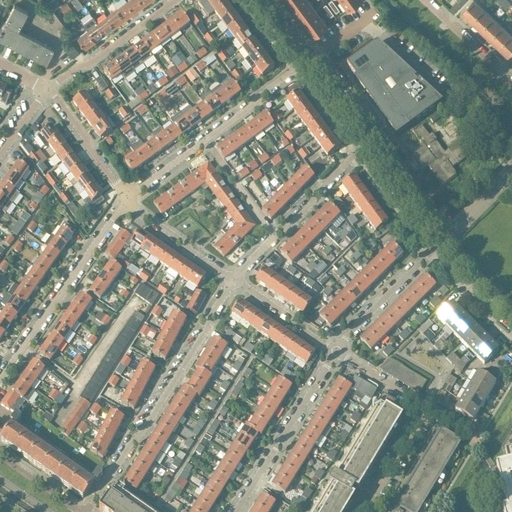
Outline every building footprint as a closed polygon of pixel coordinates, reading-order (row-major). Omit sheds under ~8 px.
[(50,0),(47,3),(51,9),(52,10),(61,4),(58,0),(50,0)] [(82,2),(80,0),(74,0),(71,3),(75,8),(82,2)] [(116,7),(124,18),(134,11),(126,0),(116,7)] [(125,0),(126,0),(134,11),(143,4),(139,0),(125,0)] [(211,0),(207,3),(214,12),(226,4),(223,0),(211,0)] [(292,10),(306,0),(287,0),(286,1),(292,10)] [(299,19),(314,8),(308,0),(306,0),(292,10),(299,19)] [(342,0),(341,1),(347,10),(360,0),(342,0)] [(474,0),(470,0),(460,12),(469,20),(481,7),(474,0)] [(506,0),(505,0),(501,5),(505,9),(510,4),(506,0)] [(72,8),(67,3),(60,8),(64,13),(72,8)] [(214,12),(221,21),(233,13),(226,4),(214,12)] [(0,31),(0,39),(46,63),(54,49),(18,30),(28,12),(14,5),(0,31)] [(63,30),(65,28),(52,10),(47,7),(40,18),(63,30)] [(106,15),(114,26),(124,18),(116,7),(106,15)] [(481,7),(469,20),(478,28),(490,15),(481,7)] [(305,28),(321,16),(314,8),(299,19),(305,28)] [(221,21),(228,30),(240,22),(233,13),(221,21)] [(171,21),(180,32),(190,25),(182,14),(171,21)] [(196,14),(190,19),(193,23),(199,18),(196,14)] [(96,22),(104,33),(114,26),(106,15),(96,22)] [(490,15),(478,28),(488,37),(500,24),(490,15)] [(321,16),(305,28),(312,36),(327,25),(321,16)] [(199,18),(193,23),(196,26),(202,21),(199,18)] [(162,29),(170,39),(180,32),(171,21),(162,29)] [(87,29),(95,40),(104,33),(96,22),(87,29)] [(228,30),(235,40),(246,31),(240,22),(228,30)] [(500,24),(488,37),(497,46),(509,33),(500,24)] [(77,36),(85,47),(95,40),(87,29),(77,36)] [(152,36),(160,47),(170,39),(162,29),(152,36)] [(235,40),(241,49),(253,40),(246,31),(235,40)] [(210,33),(204,37),(206,41),(213,36),(210,33)] [(511,35),(509,33),(497,46),(506,55),(511,49),(511,35)] [(142,43),(150,54),(160,47),(152,36),(142,43)] [(213,36),(206,41),(209,44),(215,40),(213,36)] [(241,49),(248,58),(260,49),(253,40),(241,49)] [(72,57),(73,57),(79,52),(72,41),(65,47),(72,57)] [(133,50),(143,64),(153,57),(150,54),(142,43),(133,50)] [(366,93),(368,95),(376,107),(375,108),(377,107),(387,121),(385,122),(386,122),(387,121),(397,135),(396,136),(396,137),(442,103),(418,82),(416,83),(414,81),(416,79),(378,43),(347,66),(356,78),(354,79),(354,80),(356,78),(366,92),(364,93),(365,94),(366,93)] [(248,58),(255,67),(267,58),(260,49),(248,58)] [(123,57),(134,73),(135,73),(134,72),(143,64),(133,50),(123,57)] [(224,51),(217,56),(220,59),(226,55),(224,51)] [(175,58),(171,60),(177,68),(180,66),(183,63),(178,55),(175,58)] [(226,55),(220,59),(223,63),(229,58),(226,55)] [(211,65),(216,61),(212,56),(207,59),(211,65)] [(113,65),(121,76),(125,80),(134,73),(123,57),(113,65)] [(188,62),(191,66),(197,61),(194,57),(188,62)] [(274,68),(267,58),(255,67),(262,77),(274,68)] [(103,72),(111,83),(121,76),(113,65),(103,72)] [(178,74),(175,69),(167,75),(170,80),(178,74)] [(199,77),(193,69),(185,75),(191,83),(199,77)] [(237,70),(231,74),(234,78),(240,73),(237,70)] [(240,73),(234,78),(236,81),(242,76),(240,73)] [(103,92),(108,88),(100,78),(95,82),(103,92)] [(219,86),(223,90),(230,100),(240,93),(229,79),(219,86)] [(148,90),(147,90),(151,95),(158,89),(160,88),(157,83),(155,85),(154,84),(147,89),(148,90)] [(170,97),(178,91),(173,84),(165,90),(170,97)] [(0,86),(0,101),(0,102),(0,101),(0,103),(5,107),(10,97),(11,95),(6,92),(7,90),(0,86)] [(105,94),(107,97),(113,92),(111,89),(105,94)] [(141,94),(145,100),(148,98),(148,97),(151,95),(147,90),(144,92),(141,94)] [(213,97),(220,108),(230,100),(223,90),(213,97)] [(113,92),(107,97),(110,101),(116,96),(113,92)] [(199,100),(203,105),(210,115),(220,108),(213,97),(209,92),(199,100)] [(286,101),(293,111),(305,101),(298,92),(286,101)] [(72,103),(80,113),(92,103),(85,94),(72,103)] [(160,102),(164,99),(160,94),(156,97),(154,99),(157,103),(159,101),(160,102)] [(128,105),(132,110),(141,103),(137,98),(128,105)] [(305,101),(293,111),(300,120),(312,111),(305,101)] [(92,103),(80,113),(87,122),(99,113),(92,103)] [(193,112),(201,122),(210,115),(203,105),(193,112)] [(180,113),(183,119),(184,119),(191,129),(201,122),(193,112),(189,106),(180,113)] [(118,112),(121,115),(127,111),(124,107),(118,112)] [(300,120),(307,129),(319,120),(312,111),(300,120)] [(451,111),(404,146),(436,191),(480,139),(451,111)] [(277,112),(271,117),(273,120),(280,116),(277,112)] [(99,113),(87,122),(93,130),(105,122),(105,121),(99,113)] [(256,121),(264,131),(273,125),(265,114),(256,121)] [(280,116),(273,120),(276,124),(282,119),(280,116)] [(174,126),(181,137),(191,129),(184,119),(183,119),(174,126)] [(319,120),(307,129),(313,138),(326,129),(319,120)] [(93,130),(100,140),(112,131),(105,121),(105,122),(93,130)] [(246,128),(254,139),(264,131),(256,121),(246,128)] [(164,134),(172,144),(181,137),(174,126),(164,134)] [(51,127),(37,138),(44,148),(48,145),(59,137),(51,127)] [(236,136),(244,146),(254,139),(246,128),(236,136)] [(313,138),(320,148),(332,139),(326,129),(313,138)] [(291,130),(284,135),(287,139),(293,134),(291,130)] [(154,141),(162,151),(172,144),(164,134),(154,141)] [(293,134),(287,139),(289,142),(296,137),(293,134)] [(19,144),(23,149),(28,145),(31,142),(29,139),(25,136),(19,144)] [(226,143),(234,154),(244,146),(236,136),(226,143)] [(59,137),(48,145),(55,155),(66,146),(59,137)] [(320,148),(327,157),(339,148),(332,139),(320,148)] [(144,148),(152,158),(162,151),(154,141),(144,148)] [(216,150),(221,157),(224,161),(234,154),(226,143),(216,150)] [(66,146),(55,155),(62,164),(73,156),(66,146)] [(136,156),(142,165),(152,158),(144,148),(135,155),(136,156)] [(34,152),(29,156),(30,158),(32,161),(38,157),(36,154),(35,154),(34,152)] [(307,152),(300,157),(303,160),(309,155),(307,152)] [(132,173),(142,165),(136,156),(135,155),(125,163),(132,173)] [(73,156),(62,164),(69,174),(80,166),(73,156)] [(273,159),(278,165),(282,162),(277,157),(273,159)] [(247,166),(252,172),(258,167),(254,161),(247,166)] [(18,163),(11,173),(21,181),(29,171),(18,163)] [(208,164),(197,172),(206,184),(217,175),(208,164)] [(80,166),(69,174),(74,180),(69,183),(72,187),(76,184),(88,176),(80,166)] [(296,176),(306,185),(314,177),(304,168),(296,176)] [(197,172),(192,175),(201,188),(206,184),(197,172)] [(3,183),(19,194),(14,191),(21,181),(11,173),(3,183)] [(206,184),(215,196),(226,188),(217,175),(206,184)] [(88,176),(76,184),(84,194),(95,185),(88,176)] [(179,185),(188,197),(201,188),(191,176),(179,185)] [(296,176),(287,186),(297,194),(306,185),(296,176)] [(354,177),(341,186),(348,195),(361,186),(354,177)] [(0,187),(0,195),(12,204),(19,194),(3,183),(0,187)] [(52,187),(60,197),(64,193),(65,193),(65,192),(64,193),(57,184),(52,187)] [(87,198),(83,202),(91,212),(104,202),(101,197),(102,195),(95,185),(84,194),(87,198)] [(166,195),(175,207),(188,197),(179,185),(166,195)] [(38,194),(44,198),(49,190),(44,186),(38,194)] [(279,194),(289,203),(297,194),(287,186),(279,194)] [(348,195),(355,204),(367,194),(361,186),(348,195)] [(215,196),(224,209),(235,200),(226,188),(215,196)] [(270,203),(280,212),(289,203),(279,194),(270,203)] [(367,194),(355,204),(361,213),(374,204),(367,194)] [(0,210),(0,211),(5,214),(12,204),(0,195),(0,210)] [(153,204),(162,216),(165,214),(175,207),(166,195),(153,204)] [(37,207),(39,204),(33,199),(30,202),(37,207)] [(224,209),(233,221),(244,213),(235,200),(224,209)] [(333,204),(338,209),(343,204),(339,201),(333,204)] [(28,206),(34,211),(37,207),(30,203),(28,206)] [(67,207),(74,217),(77,221),(82,217),(80,214),(77,209),(72,203),(67,207)] [(261,212),(263,214),(271,221),(280,212),(270,203),(261,212)] [(361,213),(368,223),(381,214),(374,204),(361,213)] [(320,213),(331,224),(339,216),(328,205),(320,213)] [(24,213),(20,219),(26,223),(30,217),(24,213)] [(233,221),(236,225),(246,235),(255,227),(244,213),(233,221)] [(312,221),(324,232),(331,224),(320,213),(312,221)] [(37,214),(32,222),(37,226),(42,218),(37,214)] [(381,214),(368,223),(375,232),(388,223),(381,214)] [(349,222),(352,226),(357,222),(354,218),(349,222)] [(305,229),(316,240),(324,232),(312,221),(305,229)] [(62,229),(54,239),(65,246),(73,236),(72,235),(75,230),(64,222),(60,227),(62,229)] [(236,225),(225,236),(235,247),(246,235),(236,225)] [(297,237),(308,248),(316,240),(305,229),(297,237)] [(340,233),(351,243),(356,238),(351,231),(348,234),(344,230),(340,233)] [(105,255),(114,261),(125,245),(130,237),(121,231),(105,255)] [(125,245),(129,248),(131,244),(140,250),(149,237),(139,231),(134,239),(130,237),(125,245)] [(338,247),(343,251),(351,243),(340,233),(337,236),(343,242),(338,247)] [(0,239),(4,243),(9,247),(11,243),(14,240),(9,235),(7,237),(3,234),(0,239)] [(225,236),(214,248),(224,258),(235,247),(225,236)] [(149,237),(140,250),(149,257),(158,244),(149,237)] [(288,246),(299,257),(308,248),(297,237),(288,246)] [(54,239),(47,249),(59,256),(65,246),(54,239)] [(369,240),(364,245),(368,248),(373,243),(369,240)] [(368,248),(371,252),(376,247),(373,243),(368,248)] [(384,252),(395,263),(402,256),(397,251),(400,248),(395,243),(392,246),(391,245),(384,252)] [(158,244),(149,257),(159,264),(168,251),(158,244)] [(280,254),(291,265),(299,257),(288,246),(280,254)] [(353,255),(358,260),(361,257),(352,247),(348,250),(353,255)] [(326,257),(330,253),(326,248),(322,252),(326,257)] [(47,249),(41,258),(52,266),(59,256),(47,249)] [(168,251),(159,264),(168,270),(177,257),(168,251)] [(375,261),(386,272),(395,263),(384,252),(375,261)] [(177,257),(168,270),(178,276),(186,264),(177,257)] [(366,257),(361,261),(366,266),(370,261),(366,257)] [(41,258),(34,268),(45,276),(52,266),(41,258)] [(124,258),(120,265),(123,267),(128,260),(125,258),(124,258)] [(275,265),(279,268),(283,262),(279,259),(275,265)] [(128,260),(123,267),(127,270),(130,265),(131,263),(128,260)] [(367,269),(378,280),(386,272),(375,261),(367,269)] [(111,262),(103,273),(114,281),(122,270),(111,262)] [(308,266),(313,271),(317,267),(312,262),(308,266)] [(186,264),(178,276),(187,283),(195,270),(186,264)] [(339,279),(343,275),(338,270),(337,271),(333,266),(330,269),(339,279)] [(34,268),(27,278),(38,286),(45,276),(34,268)] [(256,282),(265,288),(274,276),(265,269),(264,270),(260,268),(257,273),(260,276),(256,282)] [(359,277),(370,288),(378,280),(367,269),(359,277)] [(195,270),(187,283),(197,290),(206,277),(195,270)] [(139,277),(138,278),(142,280),(147,273),(143,271),(142,272),(139,277)] [(103,273),(96,283),(107,291),(114,281),(103,273)] [(147,273),(142,280),(146,283),(150,276),(147,273)] [(274,276),(265,288),(275,295),(283,282),(274,276)] [(417,284),(427,295),(435,287),(424,276),(417,284)] [(352,284),(362,296),(370,288),(359,277),(352,284)] [(27,278),(20,288),(31,296),(38,286),(27,278)] [(283,282),(275,295),(284,302),(293,289),(283,282)] [(96,283),(89,293),(100,301),(107,291),(96,283)] [(7,294),(13,298),(24,306),(31,296),(20,288),(14,284),(7,294)] [(134,294),(151,306),(158,296),(141,284),(134,294)] [(162,284),(157,291),(161,293),(165,286),(162,284)] [(343,292),(354,304),(362,296),(352,284),(343,292)] [(408,292),(419,303),(427,295),(417,284),(408,292)] [(165,286),(161,293),(164,296),(169,289),(165,286)] [(293,289),(284,302),(293,308),(302,295),(293,289)] [(327,298),(330,294),(326,289),(322,293),(327,298)] [(196,291),(188,306),(186,311),(195,316),(206,296),(196,291)] [(335,300),(346,312),(354,304),(343,292),(335,300)] [(400,300),(411,311),(419,303),(408,292),(400,300)] [(81,294),(73,305),(85,312),(92,302),(81,294)] [(173,302),(177,305),(182,298),(178,295),(173,302)] [(302,295),(293,308),(302,314),(311,302),(302,295)] [(436,297),(432,300),(437,305),(440,302),(436,297)] [(13,298),(6,308),(17,316),(24,306),(13,298)] [(327,308),(338,320),(346,312),(335,300),(327,308)] [(392,308),(403,319),(411,311),(400,300),(392,308)] [(432,300),(429,304),(434,309),(437,305),(432,300)] [(240,301),(231,314),(241,321),(250,308),(240,301)] [(445,326),(460,312),(459,312),(460,312),(452,304),(452,305),(452,304),(445,311),(445,310),(437,318),(438,319),(438,318),(438,319),(445,326)] [(73,305),(67,314),(78,322),(85,312),(73,305)] [(6,308),(0,316),(0,319),(10,326),(17,316),(6,308)] [(250,308),(241,321),(249,327),(258,313),(250,308)] [(317,321),(322,325),(325,323),(330,328),(338,320),(327,308),(319,317),(320,318),(317,321)] [(384,316),(395,327),(403,319),(392,308),(384,316)] [(121,332),(86,388),(79,398),(81,399),(89,405),(90,405),(144,318),(135,312),(122,333),(121,332)] [(173,312),(167,323),(181,330),(186,320),(173,312)] [(460,312),(445,326),(446,326),(453,334),(467,320),(467,319),(460,312)] [(258,313),(249,327),(259,333),(267,320),(258,313)] [(67,314),(60,324),(71,332),(78,322),(67,314)] [(421,314),(418,318),(423,323),(426,319),(421,314)] [(376,324),(387,335),(395,327),(384,316),(376,324)] [(418,318),(414,321),(419,326),(423,323),(418,318)] [(0,333),(3,335),(10,326),(0,319),(0,333)] [(267,320),(259,333),(267,339),(276,326),(267,320)] [(467,320),(453,334),(460,341),(461,341),(475,327),(468,320),(467,320)] [(425,324),(418,331),(419,332),(422,336),(428,330),(433,325),(428,321),(425,323),(425,324)] [(167,323),(162,333),(175,341),(181,330),(167,323)] [(60,324),(53,334),(64,342),(71,332),(60,324)] [(367,333),(378,344),(387,335),(376,324),(367,333)] [(276,326),(267,339),(277,346),(285,333),(276,326)] [(475,327),(461,341),(461,342),(468,349),(483,335),(482,335),(483,335),(475,327)] [(401,334),(406,338),(410,335),(405,330),(401,334)] [(428,330),(422,336),(429,343),(435,337),(428,330)] [(162,333),(156,343),(170,351),(175,341),(162,333)] [(285,333),(277,346),(287,353),(296,340),(285,333)] [(371,351),(378,344),(367,333),(360,340),(371,351)] [(53,334),(46,344),(57,352),(64,342),(53,334)] [(483,335),(468,349),(469,349),(468,349),(476,357),(476,356),(476,357),(490,343),(490,342),(483,335)] [(214,339),(208,349),(221,358),(227,348),(214,339)] [(296,340),(287,353),(296,359),(305,346),(296,340)] [(434,346),(433,346),(437,350),(443,344),(439,341),(434,346)] [(151,354),(152,354),(165,361),(170,351),(156,343),(151,354)] [(490,343),(476,357),(483,364),(484,365),(491,358),(491,357),(498,350),(491,343),(490,343)] [(46,344),(39,355),(50,363),(57,352),(46,344)] [(443,344),(437,350),(440,353),(446,347),(443,344)] [(305,346),(296,359),(306,366),(308,362),(315,353),(305,346)] [(389,346),(386,349),(391,354),(394,351),(389,346)] [(208,349),(202,358),(215,366),(221,358),(208,349)] [(386,349),(382,353),(387,357),(391,354),(386,349)] [(446,359),(449,362),(455,357),(452,353),(446,359)] [(455,357),(449,362),(451,365),(451,364),(453,366),(456,363),(457,364),(460,361),(455,357)] [(198,370),(210,376),(209,376),(215,366),(202,358),(195,369),(198,370)] [(381,371),(387,375),(394,362),(389,359),(379,370),(381,371)] [(33,362),(27,372),(38,380),(45,370),(33,362)] [(141,362),(136,372),(150,379),(155,369),(141,362)] [(394,362),(387,375),(392,378),(400,366),(394,362)] [(400,366),(392,378),(397,381),(405,369),(400,366)] [(247,369),(243,376),(248,379),(252,372),(247,369)] [(405,369),(397,381),(403,385),(410,372),(405,369)] [(198,370),(192,379),(206,388),(212,378),(210,376),(198,370)] [(27,372),(20,382),(31,390),(38,380),(27,372)] [(136,372),(131,383),(144,390),(150,379),(136,372)] [(410,372),(403,385),(408,388),(416,375),(410,372)] [(472,383),(489,393),(490,393),(495,384),(495,383),(487,379),(487,378),(478,373),(478,374),(477,374),(472,382),(472,383)] [(50,374),(48,377),(62,387),(62,386),(63,385),(64,384),(64,383),(50,374)] [(416,375),(408,388),(413,391),(421,378),(416,375)] [(447,380),(454,384),(457,380),(449,376),(447,380)] [(356,392),(355,395),(362,400),(364,397),(370,401),(376,391),(354,378),(349,387),(356,392)] [(421,378),(413,391),(419,394),(426,383),(426,382),(421,378)] [(186,389),(197,397),(199,398),(206,388),(192,379),(186,389)] [(273,387),(286,396),(291,388),(278,379),(273,387)] [(332,389),(345,399),(351,389),(355,392),(354,394),(355,395),(356,392),(349,387),(338,380),(332,389)] [(452,389),(454,384),(447,380),(444,384),(445,384),(452,389)] [(25,401),(28,403),(35,393),(31,390),(20,382),(15,389),(13,387),(11,391),(24,400),(25,401)] [(239,382),(233,392),(238,395),(244,385),(239,382)] [(131,383),(125,393),(139,401),(144,390),(131,383)] [(219,389),(225,392),(229,386),(223,383),(219,389)] [(467,392),(484,402),(489,393),(472,383),(467,391),(467,392)] [(64,386),(58,394),(59,394),(62,396),(62,397),(68,387),(69,387),(65,384),(64,386)] [(184,387),(178,397),(191,406),(196,397),(197,397),(186,389),(184,387)] [(273,387),(266,398),(279,407),(286,396),(273,387)] [(332,389),(326,399),(340,407),(345,399),(332,389)] [(15,415),(11,422),(16,425),(21,417),(16,414),(25,401),(24,400),(11,391),(1,404),(9,411),(10,411),(15,415)] [(433,403),(439,406),(441,403),(446,394),(441,391),(440,392),(433,403)] [(461,401),(478,411),(484,403),(484,402),(467,392),(466,392),(461,401)] [(125,393),(120,403),(133,411),(139,401),(125,393)] [(54,402),(53,403),(59,407),(60,407),(65,399),(62,397),(62,396),(59,394),(57,398),(54,402)] [(382,396),(329,485),(312,511),(345,511),(354,498),(351,496),(355,489),(358,491),(401,419),(399,417),(404,408),(382,396)] [(178,397),(171,407),(184,415),(191,406),(178,397)] [(361,403),(359,405),(358,407),(364,411),(370,401),(364,397),(362,400),(363,400),(361,403)] [(266,398),(260,408),(273,416),(279,407),(266,398)] [(81,399),(59,431),(67,438),(90,405),(89,405),(81,399)] [(326,399),(320,409),(334,417),(340,407),(326,399)] [(478,412),(478,411),(461,401),(455,410),(456,410),(455,411),(455,410),(455,411),(464,416),(465,416),(472,421),(473,420),(473,421),(478,412)] [(95,404),(92,408),(99,412),(101,409),(95,404)] [(171,407),(165,417),(179,425),(184,415),(171,407)] [(92,408),(89,411),(96,416),(99,412),(92,408)] [(260,408),(254,417),(267,426),(273,416),(260,408)] [(320,409),(314,419),(327,427),(331,421),(334,417),(320,409)] [(36,415),(42,419),(44,415),(39,411),(36,415)] [(111,412),(105,422),(119,429),(124,419),(111,412)] [(350,420),(355,424),(359,418),(353,415),(350,420)] [(165,417),(159,426),(173,434),(179,425),(165,417)] [(248,426),(258,434),(261,436),(267,426),(254,417),(248,426)] [(200,419),(197,424),(203,427),(206,423),(200,419)] [(314,419),(308,428),(322,436),(327,427),(314,419)] [(105,422),(100,432),(114,439),(119,429),(105,422)] [(88,427),(81,423),(76,430),(83,435),(88,427)] [(83,499),(94,483),(11,425),(0,441),(83,499)] [(245,425),(239,434),(252,444),(258,434),(248,426),(248,427),(245,425)] [(346,425),(340,435),(346,439),(352,429),(346,425)] [(159,426),(153,436),(167,444),(173,434),(159,426)] [(308,428),(301,439),(315,447),(322,436),(308,428)] [(417,511),(460,442),(441,431),(395,506),(396,506),(392,511),(417,511)] [(100,432),(95,442),(109,450),(114,439),(100,432)] [(239,434),(233,445),(246,453),(252,444),(239,434)] [(338,440),(343,443),(346,439),(340,435),(338,440)] [(153,436),(147,445),(160,454),(167,444),(153,436)] [(301,439),(296,447),(309,456),(315,447),(301,439)] [(95,442),(89,453),(103,460),(109,450),(95,442)] [(147,445),(141,454),(154,463),(160,454),(147,445)] [(233,445),(227,454),(241,462),(246,453),(233,445)] [(507,460),(496,463),(506,505),(502,506),(503,511),(511,511),(511,446),(504,448),(507,460)] [(296,447),(290,457),(303,465),(309,456),(296,447)] [(141,454),(135,464),(148,473),(154,463),(141,454)] [(227,454),(221,464),(235,472),(241,462),(227,454)] [(290,457),(284,467),(297,475),(303,465),(290,457)] [(179,466),(173,462),(171,465),(167,470),(173,474),(179,466)] [(135,464),(129,474),(142,483),(148,473),(135,464)] [(221,464),(215,474),(228,483),(235,472),(221,464)] [(284,467),(277,477),(291,485),(297,475),(284,467)] [(92,479),(97,483),(103,475),(97,471),(92,479)] [(129,474),(123,483),(136,492),(142,483),(129,474)] [(215,474),(209,483),(222,491),(228,483),(215,474)] [(164,477),(161,482),(166,485),(170,480),(164,477)] [(285,494),(291,485),(277,477),(272,486),(285,494)] [(209,483),(203,493),(216,501),(222,491),(209,483)] [(151,511),(129,496),(127,498),(114,489),(99,510),(101,511),(151,511)] [(306,489),(303,493),(309,497),(312,492),(306,489)] [(203,493),(197,502),(210,511),(216,501),(203,493)] [(256,505),(266,511),(270,511),(275,504),(262,496),(256,505)] [(197,502),(190,511),(209,511),(210,511),(197,502)]
